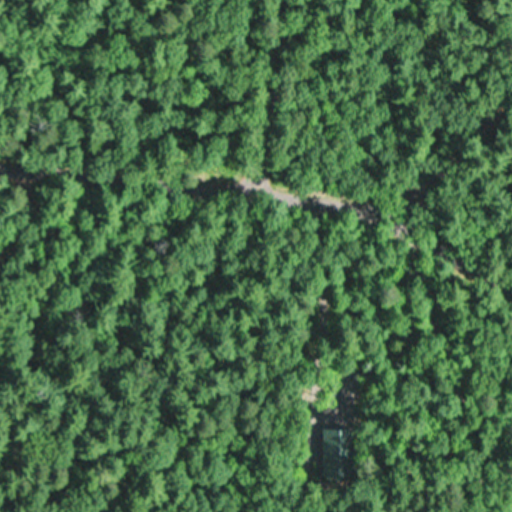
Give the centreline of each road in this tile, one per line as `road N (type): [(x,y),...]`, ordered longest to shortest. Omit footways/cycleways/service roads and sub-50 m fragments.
road 1 (residential): [(0,167),(117,170),(392,214),(447,247),(511,321)]
road 2 (residential): [(431,511),(484,285)]
road 3 (residential): [(248,189),(278,0)]
